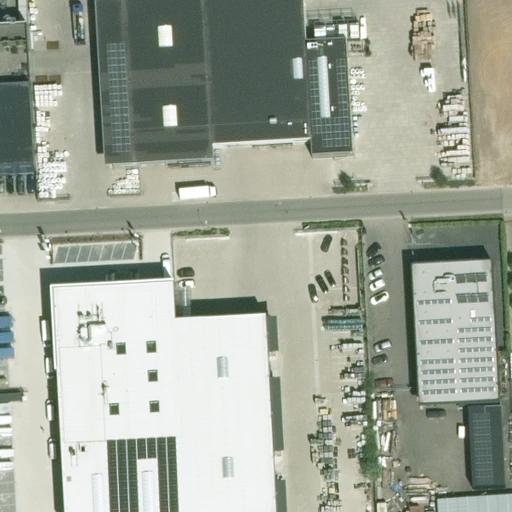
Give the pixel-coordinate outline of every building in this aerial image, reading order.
[(204,0),(169,0),(124,3),(134,170),(214,166),(213,150),(204,0)] [(304,0),(204,0),(213,150),(313,144),(314,159),(353,157),(346,44),(307,47),(304,0)] [(0,175),(36,174),(28,28),(0,29),(0,175)] [(412,269),(418,390),(458,388),(460,408),(501,406),(493,265),(412,269)] [(175,288),(54,295),(65,511),(187,511),(177,327),(175,288)] [(277,511),(268,322),(177,327),(187,511),(277,511)]
